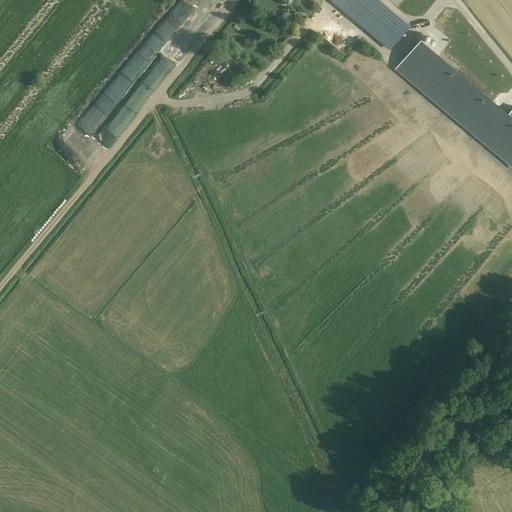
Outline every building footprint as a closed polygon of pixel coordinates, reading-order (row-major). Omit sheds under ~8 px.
[(372,0),(334,0),(333,1),(389,47),(406,28),(372,0)] [(427,47),(436,38),(426,30),(418,39),(427,47)] [(349,32),(337,46),(345,53),(357,39),(349,32)] [(416,39),(393,68),(511,165),(511,106),(506,113),(416,39)] [(88,108),(68,132),(75,138),(79,134),(81,136),(98,117),(88,108)]
